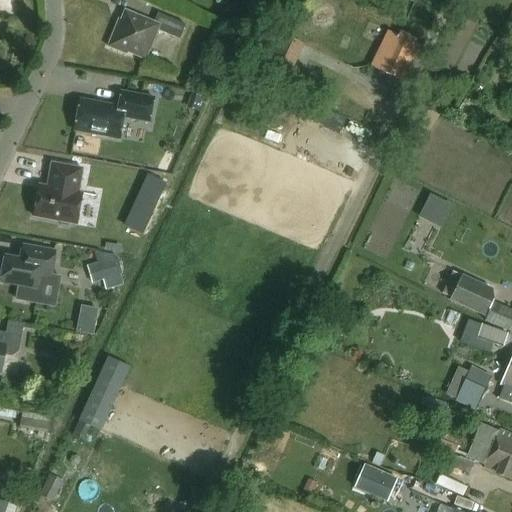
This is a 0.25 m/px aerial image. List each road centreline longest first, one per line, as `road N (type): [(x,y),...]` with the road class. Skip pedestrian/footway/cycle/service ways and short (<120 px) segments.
road 1 (unknown): [(449,0),(201,495)]
road 2 (residential): [(0,162),(53,45),(49,0)]
